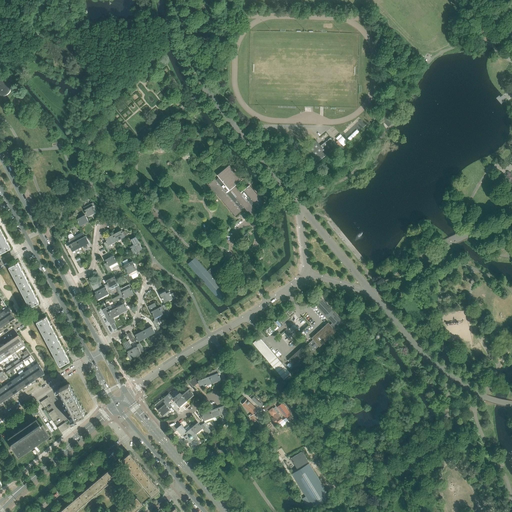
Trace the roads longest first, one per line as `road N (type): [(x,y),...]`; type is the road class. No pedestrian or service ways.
road 1 (secondary): [(67,284),(0,156)]
road 2 (residential): [(41,511),(136,433)]
